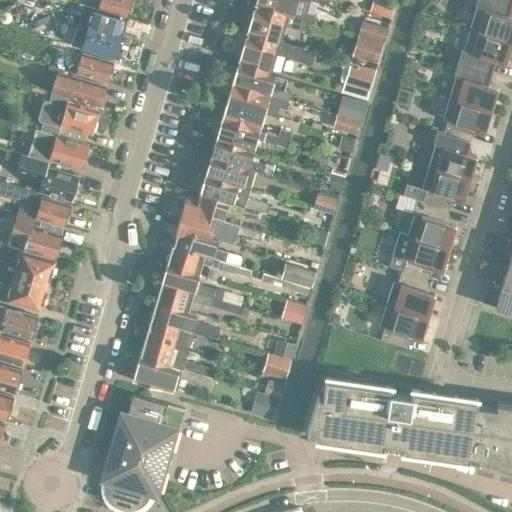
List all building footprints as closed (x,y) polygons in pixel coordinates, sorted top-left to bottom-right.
[(99,0),(97,7),(126,15),(126,12),(130,12),(131,7),(129,5),(130,0),(99,0)] [(257,0),(256,5),(292,16),(292,15),(305,18),(316,21),(317,15),(308,13),(311,1),(307,0),(257,0)] [(511,1),(505,0),(475,0),(474,5),(476,5),(470,27),(511,39),(511,34),(511,14),(507,13),(511,1)] [(382,1),(378,13),(391,17),(394,5),(382,1)] [(292,16),(256,5),(248,32),(279,42),(280,41),(285,25),(302,30),(305,18),(292,15),(292,16)] [(89,21),(86,29),(63,22),(57,39),(113,56),(114,54),(118,48),(117,46),(121,32),(119,30),(123,20),(92,10),(89,21)] [(6,11),(3,12),(1,14),(0,15),(0,18),(0,20),(2,22),(5,23),(8,22),(10,20),(11,17),(11,14),(9,12),(6,11)] [(357,36),(383,44),(387,28),(362,20),(357,36)] [(511,39),(470,27),(463,48),(461,47),(457,60),(490,70),(493,58),(504,62),(511,39)] [(279,42),(248,32),(239,60),(271,70),(276,53),(311,64),(315,51),(280,41),(279,42)] [(383,44),(357,36),(352,56),(377,63),(383,44)] [(64,55),(79,59),(76,71),(106,80),(107,78),(109,77),(111,71),(109,69),(113,59),(82,50),(83,48),(67,43),(64,55)] [(490,70),(457,60),(453,73),(456,74),(449,96),(490,108),(496,85),(486,82),(490,70)] [(375,69),(350,62),(344,83),(369,91),(375,69)] [(56,77),(52,91),(99,104),(100,103),(103,102),(104,96),(102,93),(105,84),(74,75),(75,71),(49,63),(46,74),(56,77)] [(286,79),(270,74),(238,64),(232,83),(287,100),(290,93),(282,91),(286,79)] [(285,108),(287,100),(232,83),(227,101),(263,112),(275,116),(278,106),(285,108)] [(68,97),(52,92),(49,101),(46,100),(43,101),(38,119),(39,121),(42,122),(40,129),(57,134),(57,133),(84,141),(87,130),(91,131),(91,129),(94,129),(96,122),(95,120),(98,109),(67,99),(68,97)] [(483,130),(490,108),(449,96),(442,118),(447,119),(443,131),(469,139),(472,127),(483,130)] [(343,117),(359,122),(365,103),(349,98),(343,117)] [(227,101),(221,120),(257,130),(258,129),(263,112),(227,101)] [(359,122),(343,117),(339,129),(356,134),(359,122)] [(255,138),(263,140),(286,147),(289,140),(277,136),(277,135),(265,131),(258,129),(257,130),(221,120),(216,138),(247,148),(251,137),(255,138)] [(12,121),(8,132),(23,137),(27,126),(12,121)] [(277,136),(289,140),(291,131),(279,128),(277,135),(277,136)] [(428,164),(469,177),(475,154),(465,151),(469,139),(443,131),(436,129),(432,142),(435,143),(428,164)] [(51,152),(23,143),(21,152),(48,160),(49,160),(50,156),(80,166),(83,156),(86,154),(89,147),(86,145),(87,143),(84,142),(84,141),(57,133),(57,134),(51,152)] [(337,148),(350,152),(354,140),(341,136),(337,148)] [(262,173),(263,169),(264,163),(245,157),(247,148),(216,138),(210,156),(255,170),(255,171),(262,173)] [(21,152),(20,155),(15,170),(42,178),(38,190),(42,191),(71,200),(72,198),(74,196),(76,189),(75,187),(79,174),(46,164),(48,160),(21,152)] [(252,179),(255,171),(255,170),(210,156),(204,175),(248,188),(251,178),(252,179)] [(426,188),(422,200),(448,208),(451,196),(462,199),(469,177),(428,164),(421,187),(426,188)] [(328,187),(339,190),(343,176),(332,173),(328,187)] [(204,175),(199,193),(255,210),(258,202),(245,198),(248,188),(204,175)] [(15,216),(43,225),(45,219),(63,224),(64,222),(67,222),(68,215),(67,213),(69,204),(40,196),(42,191),(38,190),(24,186),(0,178),(0,193),(20,199),(17,210),(15,216)] [(314,208),(333,213),(338,198),(318,192),(314,208)] [(253,218),(255,210),(199,193),(197,200),(185,196),(182,208),(221,220),(224,210),(241,215),(253,218)] [(444,220),(448,208),(422,200),(415,197),(411,211),(414,212),(407,233),(447,246),(454,223),(444,220)] [(216,227),(236,233),(259,239),(262,231),(238,225),(221,220),(182,208),(177,226),(216,238),(219,228),(216,227)] [(15,216),(7,243),(54,256),(54,254),(57,253),(59,246),(58,244),(60,234),(42,229),(43,225),(15,216)] [(177,226),(171,245),(223,261),(223,260),(226,250),(214,246),(216,238),(177,226)] [(309,241),(323,245),(326,231),(313,227),(309,241)] [(447,246),(407,233),(400,256),(405,257),(401,269),(427,277),(430,265),(441,268),(447,246)] [(248,276),(250,269),(251,268),(223,260),(223,261),(171,245),(166,263),(198,273),(201,262),(205,264),(205,263),(216,267),(248,276)] [(21,251),(17,264),(0,259),(0,270),(45,284),(52,260),(21,251)] [(315,268),(283,259),(279,274),(310,283),(315,268)] [(195,283),(198,273),(166,263),(160,282),(211,296),(213,289),(195,283)] [(511,287),(511,265),(507,263),(500,284),(511,287)] [(427,277),(401,269),(397,281),(393,280),(386,302),(426,314),(433,292),(423,289),(427,277)] [(0,280),(11,284),(7,298),(38,307),(45,284),(0,270),(0,280)] [(262,273),(260,281),(278,286),(307,295),(310,286),(280,278),(262,273)] [(160,282),(155,300),(187,309),(190,299),(209,305),(211,296),(160,282)] [(511,287),(500,284),(494,306),(511,311),(511,287)] [(336,299),(347,302),(350,294),(338,291),(336,299)] [(229,302),(216,298),(214,307),(227,311),(229,302)] [(305,305),(285,299),(280,316),(300,322),(305,305)] [(184,318),(187,309),(155,300),(149,319),(193,331),(216,338),(219,328),(184,318)] [(379,325),(384,326),(380,338),(406,346),(409,334),(420,337),(426,314),(386,302),(379,325)] [(0,303),(0,329),(30,338),(36,315),(0,303)] [(339,314),(331,312),(328,323),(336,325),(339,314)] [(149,319),(144,337),(187,350),(193,331),(149,319)] [(0,358),(22,365),(29,342),(0,333),(0,358)] [(213,367),(185,358),(187,350),(144,337),(138,355),(180,368),(210,376),(213,367)] [(273,352),(289,357),(293,344),(276,339),(273,352)] [(262,369),(284,375),(289,357),(267,351),(262,369)] [(138,355),(132,376),(174,388),(180,368),(138,355)] [(0,387),(14,392),(21,369),(0,362),(0,387)] [(511,403),(495,401),(495,406),(476,403),(477,398),(410,388),(409,393),(391,391),(391,386),(325,376),(322,396),(318,395),(317,394),(306,431),(308,431),(308,430),(317,431),(316,436),(383,446),(383,441),(402,444),(401,449),(468,459),(469,454),(488,456),(487,462),(511,465),(511,403)] [(266,394),(278,398),(282,384),(270,380),(266,394)] [(0,416),(6,418),(12,395),(0,391),(0,416)] [(186,409),(186,408),(132,392),(126,413),(121,412),(102,477),(107,478),(107,480),(106,482),(106,484),(105,486),(105,487),(105,489),(106,491),(106,493),(107,495),(107,496),(108,498),(109,500),(110,501),(112,503),(114,505),(118,507),(120,508),(121,508),(123,509),(125,509),(129,509),(133,509),(136,508),(140,506),(143,504),(144,503),(145,501),(146,500),(147,498),(148,496),(149,495),(150,493),(150,491),(155,492),(163,463),(168,465),(170,457),(165,456),(174,427),(169,426),(175,406),(186,409)] [(277,399),(262,395),(257,412),(271,417),(277,399)]
